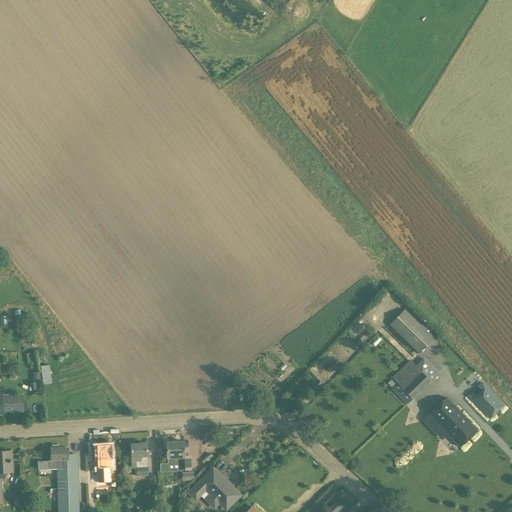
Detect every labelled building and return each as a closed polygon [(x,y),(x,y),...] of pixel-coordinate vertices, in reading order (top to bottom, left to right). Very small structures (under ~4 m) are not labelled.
[(419,355),(434,339),(438,335),(432,328),(427,332),(404,309),(389,325),(419,355)] [(386,381),(392,388),(391,390),(406,406),(439,374),(424,358),(416,366),(410,360),(394,375),(392,378),(391,377),(386,381)] [(472,392),(468,396),(489,419),(503,406),(481,383),(477,387),(481,391),(476,396),(472,392)] [(2,412),(23,412),(27,411),(27,402),(22,402),(22,395),(2,395),(2,392),(0,392),(0,415),(3,415),(2,412)] [(446,398),(428,415),(459,448),(477,431),(455,408),(446,398)] [(191,455),(184,455),(184,441),(166,442),(168,472),(183,471),(183,470),(191,470),(191,455)] [(131,443),(131,462),(132,468),(134,468),(135,476),(148,476),(147,457),(147,443),(131,443)] [(97,445),(97,461),(98,483),(111,482),(110,468),(112,468),(112,460),(111,444),(97,445)] [(79,511),(77,454),(68,454),(68,448),(51,448),(51,459),(50,459),(48,461),(37,462),(38,470),(46,469),(48,467),(50,470),(56,469),(57,511),(79,511)] [(0,452),(0,502),(2,502),(1,479),(4,479),(4,472),(12,472),(11,452),(0,452)] [(207,491),(209,493),(204,499),(214,509),(220,504),(226,510),(240,495),(213,468),(199,483),(188,493),(196,502),(207,491)] [(194,480),(193,472),(181,472),(181,481),(194,480)] [(329,511),(338,511),(344,506),(337,499),(327,508),(329,511)]
